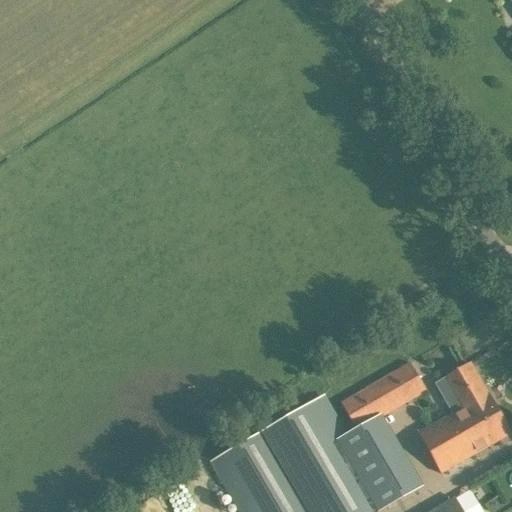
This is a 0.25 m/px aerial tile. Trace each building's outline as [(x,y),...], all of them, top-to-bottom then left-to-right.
[(425,392),(409,364),(342,403),(358,432),(373,422),(425,392)] [(434,385),(451,414),(416,434),(440,474),(510,434),(487,394),(486,394),(469,365),(434,385)] [(375,511),(413,490),(373,422),(358,432),(349,437),(324,395),(210,461),(239,511),(375,511)] [(484,489),(493,511),(511,511),(501,482),(484,489)] [(461,511),(454,499),(431,511),(461,511)] [(483,511),(478,503),(463,511),(483,511)]
